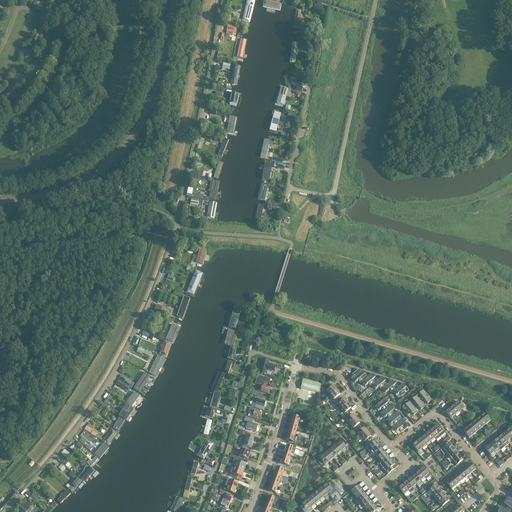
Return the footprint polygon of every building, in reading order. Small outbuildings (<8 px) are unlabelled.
[(256,0),(255,0),(245,0),(241,20),(250,23),(256,0)] [(284,0),(282,0),(264,0),(263,8),(281,12),(284,0)] [(293,29),(302,30),(305,12),(297,10),(293,29)] [(247,43),(235,40),(231,60),(243,62),(247,43)] [(292,53),(299,54),(300,45),(293,44),(292,53)] [(290,64),(297,65),(299,55),(291,54),(290,64)] [(242,68),(231,66),(227,86),(238,88),(242,68)] [(275,105),(285,108),(290,88),(280,86),(275,105)] [(241,93),(230,91),(227,107),(238,109),(241,93)] [(238,117),(227,114),(222,135),(234,137),(238,117)] [(271,133),(280,135),(284,116),(276,114),(271,133)] [(230,140),(223,138),(222,141),(222,143),(216,157),(222,159),(230,140)] [(261,158),(268,160),(272,142),(265,140),(261,158)] [(224,163),(217,161),(211,178),(218,181),(224,163)] [(261,179),(271,180),(274,166),(264,164),(261,179)] [(220,182),(211,180),(207,200),(216,202),(220,182)] [(258,201),(266,202),(270,188),(262,186),(258,201)] [(218,204),(209,203),(206,221),(215,222),(218,204)] [(256,218),(262,219),(265,207),(259,206),(256,218)] [(208,248),(199,246),(193,264),(202,267),(208,248)] [(204,272),(193,267),(182,291),(193,296),(204,272)] [(191,296),(182,293),(173,318),(182,322),(191,296)] [(156,305),(153,313),(159,315),(162,307),(156,305)] [(228,325),(238,328),(244,308),(235,305),(228,325)] [(182,325),(172,320),(164,337),(174,342),(182,325)] [(225,342),(233,344),(236,330),(228,328),(225,342)] [(148,338),(152,339),(154,336),(150,334),(144,331),(142,335),(148,338)] [(172,341),(164,338),(157,353),(167,357),(172,341)] [(228,357),(234,359),(238,347),(231,345),(228,357)] [(144,351),(138,348),(137,352),(142,354),(143,353),(150,357),(151,353),(144,350),(144,351)] [(167,358),(157,354),(148,371),(157,376),(167,358)] [(223,373),(230,375),(234,360),(227,359),(223,373)] [(267,363),(268,360),(262,359),(258,374),(263,375),(273,378),(274,372),(276,366),(272,365),(267,363)] [(361,370),(360,372),(358,370),(352,375),(354,377),(351,379),(355,383),(358,380),(360,383),(362,382),(367,377),(361,370)] [(153,376),(146,371),(133,388),(141,393),(153,376)] [(216,388),(223,391),(228,376),(220,374),(216,388)] [(372,385),(377,381),(372,374),(367,377),(362,382),(365,386),(368,384),(371,387),(372,385)] [(118,380),(128,387),(132,382),(127,378),(121,375),(118,380)] [(269,391),(270,388),(264,386),(266,377),(258,375),(255,384),(260,386),(258,391),(268,394),(268,393),(269,393),(269,391)] [(388,384),(384,379),(382,377),(377,381),(372,385),(375,389),(378,387),(381,390),(382,389),(384,388),(388,384)] [(319,393),(320,389),(321,389),(322,383),(321,383),(303,379),(302,385),(301,389),(319,393)] [(126,391),(128,387),(118,380),(116,384),(126,391)] [(393,392),(398,387),(392,380),(388,384),(384,388),(382,389),(386,393),(389,390),(391,393),(393,392)] [(330,396),(337,390),(335,387),(334,388),(333,386),(332,387),(328,382),(321,388),(327,394),(328,393),(330,396)] [(398,387),(393,392),(396,396),(399,393),(402,397),(409,391),(403,384),(398,387)] [(141,394),(130,386),(121,398),(131,406),(141,394)] [(210,405),(218,407),(223,392),(215,390),(210,405)] [(334,404),(340,399),(338,397),(340,395),(339,393),(337,390),(330,396),(332,398),(331,399),(334,404)] [(416,396),(422,403),(425,401),(427,404),(432,400),(423,390),(416,396)] [(424,406),(422,403),(416,396),(413,399),(409,402),(415,409),(418,407),(420,410),(424,406)] [(257,401),(255,407),(260,409),(261,406),(264,407),(266,401),(265,401),(265,400),(263,399),(262,400),(259,399),(260,399),(258,398),(257,399),(256,398),(255,401),(257,401)] [(341,409),(348,403),(346,401),(345,401),(344,399),(342,401),(340,399),(334,404),(338,408),(339,407),(341,409)] [(390,406),(387,402),(385,399),(375,407),(378,411),(381,409),(383,412),(390,406)] [(133,408),(121,400),(114,411),(126,419),(133,408)] [(454,405),(459,412),(464,408),(458,401),(454,405)] [(417,412),(415,409),(409,402),(406,404),(402,408),(408,415),(411,412),(413,416),(417,412)] [(350,407),(350,406),(348,403),(341,409),(343,412),(342,413),(345,417),(343,419),(348,414),(351,412),(349,410),(351,408),(350,407)] [(203,415),(214,418),(217,408),(206,405),(203,415)] [(455,415),(459,412),(454,405),(449,408),(455,415)] [(389,419),(396,413),(390,406),(383,412),(380,414),(384,418),(387,416),(389,419)] [(250,417),(257,419),(258,417),(261,418),(262,413),(255,411),(255,409),(250,407),(249,411),(252,412),(250,417)] [(451,419),(455,415),(449,408),(445,412),(451,419)] [(124,419),(115,413),(107,424),(117,430),(124,419)] [(395,426),(402,420),(396,413),(389,419),(386,421),(390,425),(392,428),(395,426)] [(483,413),(479,416),(486,424),(490,421),(484,414),(483,413)] [(349,424),(357,418),(354,416),(352,415),(350,416),(348,414),(343,419),(346,423),(347,422),(349,424)] [(298,425),(300,418),(293,416),(291,422),(298,425)] [(479,416),(475,420),(482,428),(486,424),(479,416)] [(251,424),(253,420),(245,418),(244,420),(248,422),(247,425),(246,429),(249,430),(256,432),(258,426),(251,424)] [(354,432),(360,427),(358,425),(360,423),(358,422),(359,421),(357,418),(349,424),(352,427),(350,428),(354,432)] [(204,433),(210,435),(214,420),(207,419),(204,433)] [(408,427),(403,421),(402,420),(395,426),(392,428),(395,432),(399,430),(401,433),(408,427)] [(477,431),(482,428),(475,420),(471,423),(477,431)] [(297,430),(298,425),(291,422),(289,428),(297,430)] [(473,435),(477,431),(471,423),(467,427),(473,435)] [(444,431),(443,431),(437,424),(433,428),(441,437),(446,433),(444,431)] [(118,433),(111,427),(101,439),(108,444),(118,433)] [(361,438),(368,432),(366,429),(365,430),(364,428),(361,430),(360,427),(354,432),(357,436),(359,435),(361,438)] [(467,427),(462,430),(461,431),(465,435),(466,435),(469,438),(473,435),(467,427)] [(295,436),(297,430),(289,428),(288,434),(295,436)] [(436,440),(441,437),(433,428),(429,431),(435,438),(436,440)] [(431,442),(435,438),(429,431),(425,435),(429,440),(431,442)] [(507,442),(511,438),(506,431),(502,435),(507,442)] [(371,441),(370,440),(369,438),(371,437),(369,435),(370,435),(368,432),(361,438),(363,440),(362,441),(365,445),(371,441)] [(246,449),(246,447),(251,448),(254,438),(247,436),(245,435),(241,447),(246,449)] [(431,442),(429,440),(425,435),(421,438),(422,440),(426,445),(431,442)] [(503,445),(507,442),(502,435),(497,438),(503,445)] [(426,445),(422,440),(421,438),(417,442),(422,449),(426,445)] [(499,449),(503,445),(497,438),(493,442),(499,449)] [(197,458),(208,461),(208,459),(214,443),(205,440),(197,458)] [(110,446),(102,441),(92,453),(100,458),(110,446)] [(349,447),(345,442),(343,444),(340,441),(336,445),(342,451),(346,448),(347,449),(349,447)] [(371,450),(378,445),(375,441),(368,446),(371,450)] [(418,452),(422,449),(417,442),(412,445),(418,452)] [(495,452),(499,449),(493,442),(489,445),(495,452)] [(446,453),(453,447),(449,443),(440,450),(444,454),(446,452),(446,453)] [(338,455),(342,451),(336,445),(332,448),(338,455)] [(382,449),(379,445),(378,445),(371,450),(370,452),(373,456),(375,454),(382,449)] [(496,453),(495,452),(489,445),(485,449),(492,457),(493,457),(496,455),(496,454),(496,453)] [(449,457),(456,451),(453,447),(446,453),(449,457)] [(333,458),(338,455),(332,448),(328,451),(333,458)] [(385,453),(382,449),(375,454),(378,458),(385,453)] [(248,460),(248,458),(250,453),(241,450),(238,456),(237,455),(236,459),(243,461),(244,458),(248,460)] [(329,462),(333,458),(328,451),(323,455),(329,462)] [(453,461),(460,455),(456,451),(449,457),(453,461)] [(381,462),(388,457),(385,453),(378,458),(381,462)] [(99,459),(94,455),(87,462),(92,467),(99,459)] [(325,465),(329,462),(323,455),(319,458),(325,465)] [(460,455),(453,461),(456,465),(463,460),(460,455)] [(385,466),(392,461),(388,457),(381,462),(384,466),(385,466)] [(65,466),(68,462),(63,458),(60,462),(65,466)] [(242,464),(243,461),(236,459),(235,462),(236,462),(234,468),(244,471),(246,465),(242,464)] [(190,475),(196,476),(201,462),(195,460),(190,475)] [(394,461),(393,462),(392,461),(385,466),(384,466),(382,468),(388,475),(398,466),(395,462),(394,461)] [(471,473),(475,470),(470,463),(466,466),(471,473)] [(95,470),(88,464),(78,476),(84,482),(95,470)] [(467,476),(471,473),(466,466),(462,469),(467,476)] [(282,476),(284,470),(277,467),(275,473),(282,476)] [(426,479),(430,475),(423,467),(419,471),(425,477),(426,479)] [(242,477),(244,471),(234,468),(232,474),(231,473),(229,477),(232,478),(237,479),(238,476),(242,477)] [(463,479),(467,476),(462,469),(458,473),(463,479)] [(421,481),(425,477),(419,471),(415,474),(421,481)] [(280,482),(282,476),(275,473),(273,479),(280,482)] [(460,483),(463,479),(458,473),(454,476),(460,483)] [(417,484),(421,481),(415,474),(411,477),(417,484)] [(226,475),(225,477),(226,478),(225,478),(228,480),(226,485),(236,489),(238,484),(231,481),(232,478),(229,477),(226,475)] [(83,481),(77,476),(66,488),(73,493),(83,481)] [(182,496),(189,498),(194,478),(188,476),(182,496)] [(456,486),(460,483),(454,476),(450,479),(456,486)] [(412,488),(417,484),(411,477),(407,481),(412,488)] [(278,487),(280,482),(273,479),(271,485),(278,487)] [(452,489),(456,486),(450,479),(446,483),(452,489)] [(414,490),(412,488),(407,481),(403,484),(408,491),(410,494),(410,493),(412,492),(413,491),(414,490)] [(44,491),(47,487),(42,483),(39,487),(44,491)] [(322,487),(328,494),(332,491),(326,484),(322,487)] [(404,495),(408,491),(403,484),(398,488),(404,495)] [(234,494),(236,489),(226,485),(224,490),(222,489),(219,494),(222,495),(223,492),(227,494),(227,491),(234,494)] [(276,493),(278,487),(271,485),(268,491),(276,493)] [(432,495),(439,489),(436,485),(429,491),(432,495)] [(354,496),(361,490),(358,486),(351,492),(354,496)] [(324,498),(328,494),(322,487),(318,491),(324,498)] [(71,494),(66,489),(55,499),(60,504),(71,494)] [(436,499),(442,493),(439,489),(432,495),(436,499)] [(358,500),(365,494),(361,490),(354,496),(358,500)] [(319,501),(324,498),(318,491),(314,494),(319,501)] [(439,502),(446,497),(442,493),(436,499),(439,502)] [(219,499),(230,504),(232,498),(231,498),(232,496),(227,494),(227,495),(226,495),(225,495),(224,498),(220,496),(219,499),(219,498),(219,499)] [(315,504),(319,501),(314,494),(310,497),(315,504)] [(361,504),(368,498),(365,494),(358,500),(361,504)] [(170,508),(178,511),(184,499),(177,495),(170,508)] [(273,505),(275,499),(269,496),(267,502),(273,505)] [(311,508),(315,504),(310,497),(305,501),(311,508)] [(446,497),(439,502),(442,506),(449,501),(446,497)] [(364,508),(371,502),(368,498),(361,504),(364,508)] [(228,509),(230,504),(219,499),(217,502),(222,504),(221,506),(222,506),(221,508),(226,510),(226,508),(228,509)] [(51,511),(59,505),(54,500),(44,509),(46,511),(51,511)] [(186,505),(187,506),(187,507),(192,510),(195,506),(189,503),(189,502),(185,500),(184,502),(187,504),(186,505)] [(307,511),(311,508),(305,501),(301,504),(302,505),(300,507),(303,511),(306,511),(307,511)] [(270,510),(273,505),(267,502),(265,508),(270,510)] [(367,511),(374,506),(371,502),(364,508),(367,511)]
